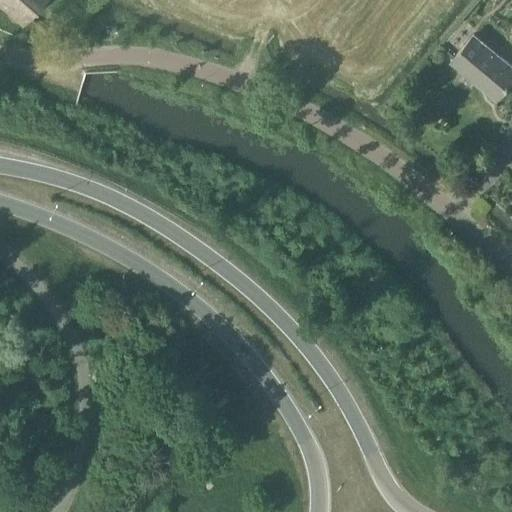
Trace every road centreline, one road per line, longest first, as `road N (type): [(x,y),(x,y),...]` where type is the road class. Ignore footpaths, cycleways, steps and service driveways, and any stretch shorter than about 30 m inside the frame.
road 1 (unclassified): [(511,266),(373,150),(249,85),(161,60),(0,52)]
road 2 (primary): [(406,511),(326,374),(220,268),(121,204),(0,168)]
road 3 (primary): [(0,207),(120,257),(222,328),(277,392),(322,476),(321,511)]
